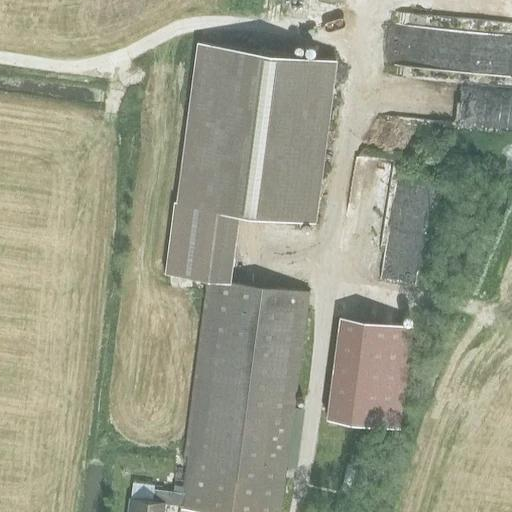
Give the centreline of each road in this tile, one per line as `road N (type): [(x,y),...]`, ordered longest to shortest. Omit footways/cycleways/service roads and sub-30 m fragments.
road 1 (track): [(0,59),(69,69),(111,62),(178,27),(203,23),(359,41)]
road 2 (track): [(364,0),(329,228)]
